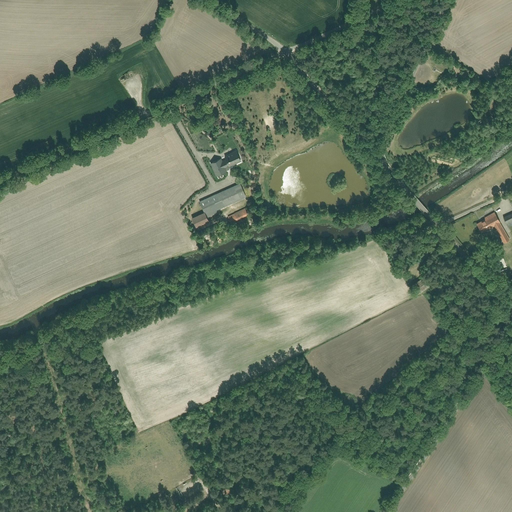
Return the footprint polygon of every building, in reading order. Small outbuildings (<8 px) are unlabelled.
[(150,124),(153,130),(166,124),(163,118),(150,124)] [(242,162),(237,149),(225,154),(226,158),(223,159),(222,157),(211,161),(217,176),(227,172),(225,166),(229,164),(230,167),(242,162)] [(247,196),(240,182),(200,200),(205,211),(192,216),(197,226),(209,221),(206,214),(247,196)] [(249,214),(245,206),(227,215),(230,222),(249,214)] [(483,217),(474,221),(479,229),(491,223),(501,241),(507,238),(491,209),(481,214),(483,217)] [(511,210),(501,215),(504,221),(511,217),(511,210)] [(498,269),(506,266),(502,256),(494,259),(498,269)] [(430,285),(423,276),(411,285),(418,294),(430,285)] [(188,484),(178,488),(181,495),(191,491),(188,484)]
